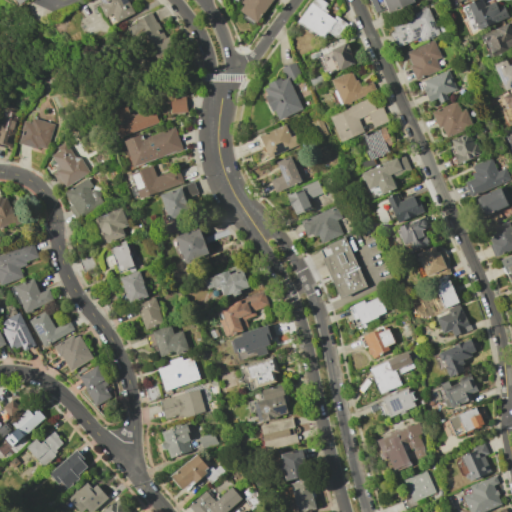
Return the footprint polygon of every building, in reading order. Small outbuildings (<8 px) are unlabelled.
[(112,14),(115,21),(133,13),(126,0),(96,0),(105,17),(112,14)] [(271,0),(240,0),(235,9),(257,23),(271,0)] [(328,4),(321,0),(311,0),(296,22),(321,39),(327,32),(335,38),(345,24),(324,10),(328,4)] [(382,0),(388,13),(414,2),(412,0),(382,0)] [(475,0),(466,4),(478,30),(508,16),(503,6),(497,9),(494,1),(484,6),(481,0),(475,0)] [(438,32),(428,10),(387,28),(397,50),(438,32)] [(163,38),(152,12),(136,19),(154,61),(175,52),(169,36),(163,38)] [(511,32),(508,23),(481,34),(490,56),(511,47),(511,32)] [(439,58),(434,41),(405,51),(414,79),(439,71),(436,59),(439,58)] [(327,75),(355,63),(346,43),(319,55),(327,75)] [(511,86),(511,54),(511,55),(511,63),(508,66),(505,59),(492,64),(503,90),(511,86)] [(301,110),(287,76),(288,76),(284,66),(280,68),(284,77),(262,87),(276,120),(301,110)] [(341,105),(375,90),(371,82),(358,87),(352,71),(330,80),(341,105)] [(427,102),(437,99),(438,103),(447,100),(445,94),(455,91),(449,71),(420,80),(427,102)] [(511,90),(502,93),(511,120),(511,90)] [(186,112),(185,97),(169,98),(170,113),(186,112)] [(340,142),(363,132),(358,119),(367,115),(372,127),(387,121),(381,106),(375,109),(371,98),(329,115),(340,142)] [(432,110),(442,136),(471,126),(465,108),(459,110),(456,101),(432,110)] [(158,123),(152,107),(130,115),(127,106),(110,111),(118,137),(158,123)] [(16,110),(0,107),(0,146),(11,148),(16,110)] [(47,150),(53,124),(23,118),(18,144),(47,150)] [(289,136),(286,126),(259,134),(266,156),(299,146),(295,134),(289,136)] [(182,149),(174,127),(142,138),(141,134),(123,140),(132,167),(182,149)] [(478,156),(470,132),(448,140),(456,163),(478,156)] [(87,174),(69,142),(49,153),(59,170),(52,174),(61,189),(87,174)] [(281,175),(269,180),(274,192),(300,182),(290,156),(276,161),(281,175)] [(410,170),(405,156),(360,172),(367,189),(377,186),(380,194),(396,188),(392,177),(410,170)] [(496,171),(491,158),(469,166),(474,178),(464,181),(469,195),(509,181),(505,168),(496,171)] [(139,199),(182,183),(177,168),(155,176),(151,165),(130,173),(139,199)] [(103,204),(88,178),(61,193),(76,219),(103,204)] [(285,194),(294,215),(311,208),(307,199),(322,193),(316,181),(285,194)] [(168,221),(189,213),(184,199),(197,194),(193,182),(158,195),(168,221)] [(482,216),(507,206),(500,188),(475,197),(482,216)] [(386,198),(397,223),(423,212),(415,194),(400,201),(397,193),(386,198)] [(0,228),(17,223),(7,194),(0,196),(0,228)] [(306,237),(316,233),(320,243),(342,234),(335,220),(340,218),(335,206),(299,221),(306,237)] [(121,228),(127,226),(121,208),(95,217),(104,243),(124,236),(121,228)] [(406,252),(428,246),(423,230),(428,229),(425,217),(398,226),(406,252)] [(496,256),(511,248),(511,231),(507,221),(484,232),(496,256)] [(208,254),(198,228),(174,236),(184,263),(208,254)] [(366,286),(339,298),(321,258),(332,254),(328,244),(344,237),(366,286)] [(133,267),(125,242),(110,247),(117,272),(133,267)] [(0,285),(22,277),(18,265),(37,259),(32,243),(0,254),(0,285)] [(444,269),(437,246),(417,253),(424,275),(444,269)] [(510,284),(511,282),(511,255),(500,261),(510,284)] [(242,270),(227,275),(226,271),(203,279),(206,290),(219,286),(222,296),(247,288),(242,270)] [(128,303),(147,296),(138,271),(119,278),(128,303)] [(445,272),(430,278),(443,308),(458,302),(445,272)] [(53,300),(47,288),(38,292),(32,278),(12,287),(23,313),(53,300)] [(241,331),(237,320),(255,315),(254,310),(268,306),(264,294),(218,308),(221,318),(219,319),(224,336),(241,331)] [(356,326),(385,313),(376,295),(348,308),(356,326)] [(143,329),(162,323),(155,298),(136,304),(143,329)] [(452,336),(469,330),(461,307),(435,316),(441,334),(450,330),(452,336)] [(41,346),(73,331),(68,321),(53,328),(45,312),(29,319),(41,346)] [(23,351),(33,346),(20,313),(0,321),(0,325),(10,350),(21,345),(23,351)] [(160,359),(187,349),(181,330),(172,334),(169,325),(151,332),(160,359)] [(272,343),(267,325),(230,337),(237,361),(266,352),(264,346),(272,343)] [(395,346),(387,326),(362,336),(370,356),(395,346)] [(55,346),(68,371),(91,359),(78,333),(55,346)] [(448,377),(464,370),(460,360),(475,353),(469,339),(437,352),(448,377)] [(379,394),(400,385),(396,374),(413,367),(406,351),(368,368),(379,394)] [(198,379),(191,357),(182,360),(181,357),(168,361),(169,365),(157,369),(163,390),(198,379)] [(252,389),(277,382),(271,358),(246,364),(252,389)] [(108,385),(96,365),(77,376),(94,406),(110,397),(105,387),(108,385)] [(478,394),(470,374),(448,384),(447,381),(438,385),(447,407),(478,394)] [(258,422),(288,413),(280,385),(260,391),(263,400),(253,403),(258,422)] [(158,400),(164,422),(204,410),(197,388),(158,400)] [(387,416),(413,408),(407,389),(381,398),(387,416)] [(1,407),(9,417),(19,409),(11,399),(1,407)] [(14,428),(4,438),(12,446),(41,419),(29,407),(10,424),(14,428)] [(482,425),(476,408),(447,418),(453,436),(482,425)] [(296,444),(293,420),(260,424),(263,449),(296,444)] [(160,432),(168,458),(192,451),(184,424),(160,432)] [(377,438),(390,473),(410,466),(406,453),(412,451),(415,459),(427,455),(415,424),(377,438)] [(64,445),(52,432),(39,444),(34,439),(25,447),(41,465),(64,445)] [(483,456),(488,454),(483,444),(459,454),(471,480),(490,471),(483,456)] [(307,474),(300,449),(275,456),(283,481),(307,474)] [(47,475),(62,491),(89,467),(74,450),(47,475)] [(183,491),(208,468),(195,454),(170,477),(183,491)] [(401,479),(408,502),(434,494),(426,471),(401,479)] [(468,485),(471,493),(462,496),(468,511),(482,511),(501,505),(494,485),(497,484),(495,476),(468,485)] [(289,484),(296,511),(300,511),(315,508),(307,479),(289,484)] [(69,498),(82,511),(91,511),(106,499),(88,480),(69,498)] [(224,511),(240,498),(230,487),(214,501),(204,491),(189,505),(195,511),(224,511)] [(128,511),(117,498),(100,511),(128,511)]
